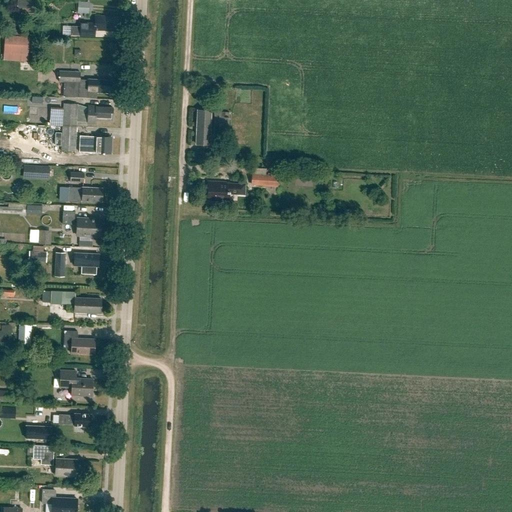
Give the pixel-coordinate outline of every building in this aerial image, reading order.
[(33,0),(17,0),(17,12),(33,13),(33,0)] [(73,12),(85,14),(86,2),(75,0),(73,12)] [(116,28),(117,19),(115,19),(115,16),(95,15),(94,22),(80,21),(79,27),(70,27),(70,35),(79,35),(79,36),(94,37),(94,30),(114,31),(115,28),(116,28)] [(27,62),(28,38),(4,36),(2,60),(27,62)] [(97,80),(79,79),(79,72),(59,71),(58,81),(65,81),(64,96),(96,98),(96,92),(113,93),(114,80),(97,79),(97,80)] [(61,126),(76,127),(77,104),(62,103),(62,110),(50,109),(49,125),(54,126),(61,126)] [(112,121),(112,109),(96,108),(96,109),(88,109),(87,123),(96,123),(96,120),(112,121)] [(209,145),(210,111),(197,111),(196,144),(209,145)] [(223,128),(224,112),(213,112),(212,128),(223,128)] [(60,146),(60,151),(75,151),(76,127),(61,126),(61,133),(60,146)] [(102,154),(103,154),(103,153),(110,153),(111,138),(95,137),(90,137),(79,137),(78,152),(89,152),(94,153),(102,153),(102,154)] [(48,168),(24,167),(24,177),(48,178),(48,168)] [(83,183),(84,173),(69,172),(69,182),(83,183)] [(277,187),(277,176),(252,174),(251,185),(277,187)] [(217,207),(217,201),(228,202),(229,194),(244,195),(245,184),(226,183),(226,186),(220,186),(220,182),(207,181),(206,201),(207,201),(207,207),(217,207)] [(83,188),(79,188),(69,187),(68,202),(78,202),(78,201),(82,201),(102,202),(102,189),(83,188)] [(26,205),(26,213),(41,214),(42,206),(26,205)] [(74,225),(74,212),(62,211),(61,224),(74,225)] [(100,237),(101,220),(77,219),(77,236),(100,237)] [(51,231),(39,230),(38,244),(50,245),(51,231)] [(42,252),(32,251),(28,251),(28,262),(46,263),(46,252),(42,252)] [(55,252),(54,268),(64,269),(65,253),(55,252)] [(96,275),(96,267),(98,267),(99,254),(82,253),(82,254),(75,253),(74,265),(83,266),(83,274),(96,275)] [(100,313),(101,299),(76,298),(76,292),(51,291),(50,303),(74,305),(74,311),(100,313)] [(29,345),(30,325),(18,325),(17,345),(29,345)] [(0,342),(11,341),(10,330),(0,330),(0,342)] [(94,354),(94,339),(77,338),(77,331),(64,331),(63,347),(71,347),(71,353),(94,354)] [(92,396),(93,380),(76,379),(76,371),(60,371),(59,387),(71,388),(71,395),(92,396)] [(0,401),(11,402),(12,391),(0,390),(0,401)] [(0,406),(0,417),(15,418),(15,408),(0,406)] [(90,427),(91,415),(75,414),(75,416),(59,415),(59,424),(74,425),(74,426),(90,427)] [(51,427),(26,426),(25,438),(50,439),(51,427)] [(52,465),(53,446),(33,445),(32,459),(40,460),(40,464),(52,465)] [(78,478),(78,461),(55,460),(55,477),(78,478)] [(76,511),(77,500),(54,499),(54,491),(42,490),(42,504),(52,505),(51,511),(76,511)]
